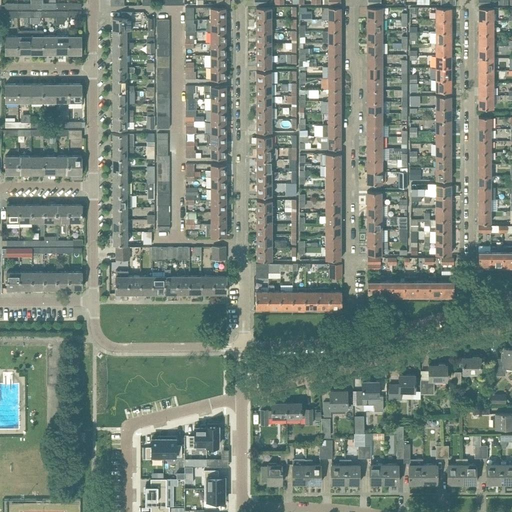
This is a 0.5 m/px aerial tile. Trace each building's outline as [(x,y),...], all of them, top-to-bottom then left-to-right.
[(210,7),(210,19),(225,19),(225,7),(210,7)] [(256,7),(256,19),(271,19),(271,7),(256,7)] [(328,7),(328,19),(340,19),(340,7),(328,7)] [(367,7),(367,19),(382,19),(382,7),(367,7)] [(437,7),(437,20),(451,20),(451,7),(437,7)] [(478,8),(478,20),(493,20),(493,13),(496,13),(496,8),(478,8)] [(112,30),(126,30),(131,30),(130,12),(120,12),(120,18),(112,18),(112,30)] [(185,19),(185,31),(196,31),(196,24),(194,24),(193,19),(185,19)] [(210,25),(210,31),(225,31),(225,19),(210,19),(206,19),(206,25),(210,25)] [(256,19),(256,31),(271,31),(271,19),(256,19)] [(328,19),(328,31),(340,31),(340,19),(328,19)] [(367,19),(367,31),(382,31),(382,24),(385,24),(385,19),(382,19),(367,19)] [(437,20),(437,32),(451,32),(451,20),(437,20)] [(478,20),(478,33),(493,33),(493,20),(478,20)] [(18,30),(18,36),(18,54),(30,54),(30,30),(18,30)] [(43,30),(30,30),(30,54),(43,54),(43,36),(43,30)] [(112,30),(112,43),(126,43),(126,30),(112,30)] [(185,31),(185,43),(196,43),(196,39),(195,39),(195,32),(196,32),(196,31),(185,31)] [(210,31),(210,43),(225,43),(225,31),(210,31)] [(256,31),(256,43),(271,43),(271,31),(256,31)] [(328,31),(328,42),(340,42),(340,31),(328,31)] [(367,31),(367,43),(382,43),(382,31),(367,31)] [(437,32),(437,44),(451,44),(451,32),(437,32)] [(478,33),(478,45),(493,45),(493,33),(478,33)] [(81,35),(68,36),(68,54),(81,54),(81,35)] [(18,54),(18,36),(5,36),(5,54),(18,54)] [(56,36),(43,36),(43,54),(56,54),(56,36)] [(68,36),(56,36),(56,54),(68,54),(68,36)] [(324,54),(328,54),(340,54),(340,42),(328,42),(328,48),(324,48),(324,54)] [(112,43),(112,55),(126,55),(126,48),(133,48),(133,43),(126,43),(112,43)] [(185,43),(185,55),(196,55),(196,49),(201,49),(201,43),(196,43),(185,43)] [(210,43),(210,55),(225,55),(225,43),(210,43)] [(256,43),(256,55),(271,55),(271,43),(256,43)] [(367,43),(367,54),(382,54),(382,43),(367,43)] [(437,44),(437,56),(451,56),(451,44),(437,44)] [(478,45),(478,57),(493,58),(493,45),(478,45)] [(291,63),(291,64),(296,64),(296,54),(291,54),(291,55),(286,55),(286,63),(291,63)] [(328,54),(328,66),(340,66),(340,54),(328,54)] [(367,54),(367,66),(382,66),(382,54),(367,54)] [(112,55),(112,67),(126,67),(126,55),(112,55)] [(185,55),(185,67),(194,67),(194,63),(196,63),(196,59),(200,59),(200,55),(196,55),(185,55)] [(210,55),(210,67),(225,67),(225,55),(210,55)] [(271,55),(256,55),(256,67),(271,67),(271,55)] [(437,56),(437,68),(451,68),(451,56),(437,56)] [(478,57),(478,70),(493,70),(493,58),(478,57)] [(328,66),(328,78),(340,78),(340,66),(328,66)] [(367,66),(367,78),(382,78),(382,66),(367,66)] [(112,67),(112,79),(126,79),(126,72),(134,72),(134,67),(126,67),(112,67)] [(194,67),(185,67),(185,79),(195,79),(195,71),(194,71),(194,67)] [(225,67),(210,67),(210,79),(225,79),(225,67)] [(437,68),(437,80),(451,80),(451,68),(437,68)] [(478,70),(478,83),(493,83),(493,70),(478,70)] [(256,71),(256,83),(272,83),(272,71),(256,71)] [(328,78),(328,89),(340,89),(340,78),(328,78)] [(367,78),(367,90),(382,90),(382,89),(386,89),(386,84),(382,84),(382,78),(367,78)] [(112,79),(112,91),(134,91),(134,86),(126,86),(126,79),(112,79)] [(451,80),(437,80),(436,91),(451,91),(451,80)] [(68,83),(56,84),(56,102),(68,102),(68,83)] [(81,83),(68,83),(68,102),(81,102),(81,83)] [(256,83),(256,95),(272,95),(272,83),(256,83)] [(291,90),(291,96),(296,96),(296,83),(291,83),(288,83),(288,90),(291,90)] [(478,83),(478,95),(493,95),(493,83),(478,83)] [(18,102),(18,84),(5,84),(5,102),(18,102)] [(31,84),(18,84),(18,102),(31,102),(31,84)] [(43,84),(31,84),(31,102),(43,102),(43,84)] [(56,84),(43,84),(43,102),(56,102),(56,84)] [(204,98),(210,98),(225,98),(225,85),(210,86),(210,92),(204,92),(204,98)] [(185,86),(185,98),(200,98),(196,98),(196,93),(195,93),(196,86),(185,86)] [(328,89),(328,101),(340,101),(340,89),(328,89)] [(367,90),(367,101),(382,102),(382,90),(367,90)] [(112,91),(113,104),(126,104),(126,97),(134,97),(134,91),(112,91)] [(256,95),(256,107),(272,107),(272,106),(275,106),(275,102),(272,102),(272,95),(256,95)] [(493,95),(478,95),(478,108),(493,108),(493,95)] [(291,103),(291,107),(296,107),(296,96),(291,96),(287,96),(287,103),(291,103)] [(436,96),(436,108),(451,108),(451,96),(436,96)] [(185,98),(185,110),(196,110),(196,101),(200,101),(200,98),(185,98)] [(210,98),(210,110),(225,110),(225,98),(210,98)] [(321,113),(328,113),(340,113),(340,101),(328,101),(321,101),(321,113)] [(367,101),(367,113),(382,113),(382,102),(367,101)] [(113,104),(113,116),(133,116),(133,110),(126,110),(126,104),(113,104)] [(256,107),(256,119),(272,119),(272,107),(256,107)] [(436,112),(436,120),(451,120),(451,108),(436,108),(431,108),(431,112),(436,112)] [(185,110),(186,121),(194,121),(194,117),(196,117),(196,110),(185,110)] [(210,110),(210,122),(225,122),(225,110),(210,110)] [(328,113),(328,125),(340,125),(340,113),(328,113)] [(367,113),(367,125),(382,125),(382,113),(367,113)] [(133,116),(113,116),(113,128),(127,128),(127,121),(133,121),(133,116)] [(478,117),(478,129),(491,129),(491,117),(478,117)] [(272,119),(256,119),(256,131),(272,131),(272,119)] [(436,120),(436,131),(451,132),(451,120),(436,120)] [(186,121),(186,134),(196,134),(196,127),(204,127),(204,121),(194,121),(186,121)] [(210,122),(211,133),(211,134),(226,133),(225,122),(210,122)] [(328,125),(328,136),(340,136),(340,125),(328,125)] [(367,125),(367,137),(382,137),(382,125),(367,125)] [(478,129),(478,140),(491,140),(491,129),(478,129)] [(69,130),(68,135),(69,138),(81,138),(81,130),(69,130)] [(436,131),(436,143),(451,143),(451,132),(436,131)] [(113,134),(113,146),(133,146),(133,133),(113,134)] [(207,146),(211,146),(211,145),(226,145),(226,133),(211,134),(211,133),(207,133),(207,146)] [(186,134),(186,146),(194,145),(195,145),(196,134),(186,134)] [(256,135),(256,148),(272,148),(272,135),(256,135)] [(328,136),(316,136),(316,137),(317,139),(317,140),(319,142),(320,143),(320,148),(340,148),(340,136),(328,136)] [(367,137),(367,149),(382,149),(382,137),(367,137)] [(407,137),(401,137),(396,137),(396,143),(401,143),(401,148),(407,148),(407,137)] [(478,140),(478,152),(491,152),(491,140),(478,140)] [(436,143),(436,155),(451,155),(451,143),(436,143)] [(194,145),(186,146),(186,158),(196,158),(196,150),(194,150),(194,145)] [(211,145),(211,146),(211,157),(226,157),(226,145),(211,145)] [(113,146),(113,158),(127,158),(126,152),(133,152),(133,146),(113,146)] [(154,146),(146,146),(146,151),(146,158),(154,158),(154,146)] [(256,148),(256,159),(272,159),(276,159),(276,148),(272,148),(256,148)] [(367,149),(367,160),(382,161),(382,149),(367,149)] [(478,152),(478,164),(491,164),(491,152),(478,152)] [(326,153),(326,165),(340,165),(340,153),(326,153)] [(81,155),(68,156),(69,174),(82,173),(81,155)] [(299,165),(310,165),(310,162),(305,162),(305,155),(299,155),(299,165)] [(436,155),(436,167),(451,167),(451,155),(436,155)] [(18,174),(18,156),(5,156),(5,174),(18,174)] [(31,156),(18,156),(18,174),(31,174),(31,156)] [(43,156),(31,156),(31,174),(43,174),(43,156)] [(56,156),(43,156),(43,174),(56,174),(56,156)] [(68,156),(56,156),(56,174),(69,174),(68,156)] [(113,158),(113,170),(127,170),(127,158),(113,158)] [(256,159),(256,171),(272,171),(272,159),(256,159)] [(367,160),(367,172),(385,172),(382,172),(382,161),(367,160)] [(186,176),(194,176),(200,176),(200,172),(194,172),(194,164),(186,164),(186,176)] [(205,176),(211,176),(226,176),(226,164),(211,164),(211,170),(205,170),(205,176)] [(478,164),(478,176),(491,176),(491,164),(478,164)] [(326,165),(326,177),(340,177),(340,165),(326,165)] [(419,167),(409,167),(409,178),(419,178),(419,167)] [(451,167),(436,167),(436,179),(451,179),(451,167)] [(113,170),(113,182),(127,182),(127,170),(113,170)] [(256,171),(256,183),(272,183),(272,171),(256,171)] [(385,172),(367,172),(367,184),(385,184),(385,172)] [(407,172),(398,172),(398,188),(407,188),(407,172)] [(211,176),(211,188),(226,188),(226,176),(211,176)] [(491,187),(491,176),(478,176),(478,187),(491,187)] [(326,177),(326,188),(340,188),(340,177),(326,177)] [(113,182),(113,194),(127,194),(127,182),(113,182)] [(147,190),(147,194),(154,194),(154,182),(147,182),(147,183),(145,183),(145,190),(147,190)] [(272,183),(256,183),(256,195),(272,195),(272,183)] [(436,196),(450,196),(450,184),(436,184),(436,196)] [(186,187),(186,200),(198,200),(194,200),(194,195),(198,195),(198,187),(186,187)] [(478,187),(478,199),(491,199),(495,199),(495,187),(491,187),(478,187)] [(211,188),(211,200),(226,200),(226,188),(211,188)] [(326,188),(326,200),(340,200),(340,188),(326,188)] [(367,191),(367,204),(382,204),(382,203),(386,203),(386,198),(382,197),(382,191),(367,191)] [(113,206),(127,206),(131,206),(131,194),(127,194),(113,194),(113,206)] [(436,207),(450,207),(450,196),(436,196),(436,207)] [(478,199),(478,211),(491,211),(491,199),(478,199)] [(211,200),(211,213),(226,212),(226,200),(211,200)] [(256,200),(256,212),(271,212),(271,200),(256,200)] [(326,208),(326,212),(340,212),(340,200),(326,200),(326,201),(321,201),(321,208),(326,208)] [(367,204),(367,216),(382,217),(386,216),(386,210),(382,210),(382,204),(367,204)] [(7,221),(19,221),(19,205),(6,205),(7,221)] [(19,221),(32,221),(32,205),(19,205),(19,221)] [(32,221),(32,226),(44,226),(44,221),(44,205),(32,205),(32,221)] [(57,205),(44,205),(44,221),(57,221),(57,205)] [(69,205),(57,205),(57,221),(69,221),(69,205)] [(82,205),(69,205),(69,221),(82,221),(82,205)] [(113,206),(113,219),(127,219),(127,206),(113,206)] [(436,219),(451,219),(450,207),(436,207),(436,219)] [(491,211),(478,211),(478,223),(491,223),(491,211)] [(186,224),(194,224),(198,224),(198,219),(196,219),(196,212),(186,212),(186,224)] [(211,213),(211,224),(226,224),(226,212),(211,213)] [(256,212),(256,224),(271,224),(271,212),(256,212)] [(291,215),(291,223),(296,223),(296,212),(291,212),(287,212),(287,215),(291,215)] [(326,212),(326,224),(340,224),(340,212),(326,212)] [(367,216),(367,229),(382,229),(382,217),(367,216)] [(113,219),(113,231),(127,231),(127,219),(113,219)] [(423,222),(423,219),(410,219),(410,231),(417,231),(417,222),(423,222)] [(436,225),(436,231),(451,231),(451,219),(436,219),(429,219),(424,219),(424,231),(429,231),(429,225),(436,225)] [(226,224),(211,224),(206,224),(206,236),(226,236),(226,224)] [(271,224),(256,224),(256,236),(271,236),(271,224)] [(326,224),(326,236),(340,236),(340,224),(326,224)] [(367,229),(367,242),(382,242),(382,229),(367,229)] [(127,231),(113,231),(113,244),(127,244),(127,231)] [(436,231),(436,243),(451,243),(451,231),(436,231)] [(144,239),(144,244),(151,244),(151,233),(141,233),(142,239),(144,239)] [(271,248),(271,236),(256,236),(257,248),(271,248)] [(326,236),(326,247),(340,247),(340,236),(326,236)] [(44,237),(44,240),(44,245),(57,245),(57,240),(56,240),(56,237),(44,237)] [(382,242),(367,242),(367,254),(382,254),(382,248),(387,248),(387,242),(382,242)] [(451,243),(436,243),(436,255),(451,255),(451,243)] [(340,247),(326,247),(326,248),(317,248),(317,259),(340,259),(340,247)] [(491,251),(491,267),(503,267),(503,248),(496,248),(496,247),(491,247),(491,251)] [(3,256),(19,256),(19,253),(19,248),(3,248),(3,256)] [(271,248),(257,248),(257,260),(271,260),(271,248)] [(478,267),(491,267),(491,251),(478,251),(478,267)] [(503,267),(511,266),(511,251),(503,251),(503,267)] [(268,264),(268,271),(269,277),(280,277),(280,271),(280,264),(268,264)] [(165,269),(165,272),(165,293),(177,293),(177,276),(170,276),(170,269),(165,269)] [(19,288),(19,272),(7,272),(7,289),(19,288)] [(32,272),(19,272),(19,288),(32,288),(32,272)] [(44,272),(32,272),(32,288),(44,288),(44,272)] [(57,272),(44,272),(44,288),(57,288),(57,272)] [(69,272),(57,272),(57,288),(69,288),(69,272)] [(82,272),(69,272),(69,288),(82,288),(82,272)] [(128,293),(128,276),(128,272),(115,272),(115,293),(128,293)] [(153,272),(153,276),(153,293),(165,293),(165,272),(153,272)] [(140,276),(128,276),(128,293),(141,293),(140,276)] [(153,276),(140,276),(141,293),(153,293),(153,276)] [(189,276),(177,276),(177,293),(189,293),(189,276)] [(201,276),(189,276),(189,293),(201,293),(201,276)] [(213,276),(201,276),(201,293),(213,293),(213,276)] [(226,276),(213,276),(213,293),(226,293),(226,276)] [(367,296),(379,296),(380,276),(379,276),(379,280),(367,280),(367,296)] [(379,296),(392,296),(392,280),(385,280),(385,276),(380,276),(379,296)] [(404,296),(417,296),(417,280),(416,280),(416,276),(404,276),(404,280),(404,296)] [(429,296),(441,296),(441,280),(441,276),(429,276),(429,280),(429,296)] [(392,296),(404,296),(404,280),(392,280),(392,296)] [(417,296),(429,296),(429,280),(417,280),(417,296)] [(441,280),(441,296),(453,296),(453,280),(441,280)] [(256,308),(269,308),(269,285),(268,285),(268,288),(261,288),(261,291),(256,291),(256,308)] [(269,308),(280,308),(280,291),(274,291),(274,285),(269,285),(269,308)] [(293,308),(305,308),(305,288),(292,288),(292,291),(293,291),(293,308)] [(305,308),(318,308),(318,288),(305,288),(305,308)] [(329,288),(318,288),(318,308),(329,308),(329,291),(329,288)] [(280,308),(293,308),(293,291),(292,291),(280,291),(280,308)] [(329,291),(329,308),(341,308),(341,291),(329,291)] [(511,347),(503,348),(503,358),(491,358),(491,375),(505,375),(505,365),(511,365),(511,347)] [(462,357),(462,372),(480,372),(480,357),(462,357)] [(420,394),(426,394),(426,385),(432,385),(433,380),(446,380),(446,365),(428,365),(428,380),(420,380),(420,394)] [(389,384),(389,400),(401,400),(401,399),(404,400),(404,392),(414,392),(415,375),(399,374),(398,384),(389,384)] [(362,391),(356,391),(356,405),(374,404),(374,411),(383,411),(383,396),(378,396),(378,381),(362,381),(362,391)] [(330,390),(330,402),(323,402),(323,417),(331,417),(331,409),(347,409),(347,390),(330,390)] [(491,403),(505,403),(505,394),(491,394),(491,403)] [(301,402),(286,403),(286,417),(305,417),(305,424),(312,424),(312,409),(305,409),(305,410),(301,410),(301,402)] [(286,417),(286,403),(271,403),(271,410),(268,410),(260,410),(261,424),(268,424),(268,418),(286,417)] [(511,413),(495,413),(495,428),(511,427),(511,413)] [(207,445),(207,446),(218,446),(218,426),(207,426),(207,427),(207,445)] [(195,435),(189,435),(189,447),(196,447),(196,445),(207,445),(207,427),(195,427),(195,435)] [(501,448),(506,448),(506,441),(511,441),(511,434),(500,435),(501,448)] [(145,446),(146,458),(152,458),(152,456),(163,456),(163,436),(159,436),(159,438),(151,438),(152,446),(145,446)] [(175,444),(175,436),(163,436),(163,456),(181,456),(181,444),(175,444)] [(481,446),(480,446),(480,436),(474,436),(462,436),(462,443),(472,443),(472,444),(475,444),(475,459),(482,459),(481,446)] [(404,446),(404,458),(409,458),(409,483),(424,483),(424,464),(423,464),(423,458),(410,458),(410,446),(404,446)] [(267,483),(281,483),(281,464),(287,464),(287,458),(287,452),(280,452),(280,464),(276,464),(276,461),(268,461),(268,464),(267,464),(267,468),(256,467),(256,482),(267,482),(267,483)] [(306,483),(306,459),(305,459),(304,458),(295,458),(292,459),(292,483),(306,483)] [(462,464),(462,458),(455,458),(455,464),(447,464),(447,483),(462,483),(462,464)] [(467,458),(462,458),(462,464),(462,483),(475,483),(475,464),(467,464),(467,458)] [(312,459),(306,459),(306,483),(320,483),(320,464),(312,464),(312,459)] [(345,483),(345,459),(339,459),(339,464),(331,464),(331,483),(345,483)] [(351,459),(345,459),(345,483),(359,483),(359,464),(351,464),(351,459)] [(501,464),(501,483),(511,482),(511,463),(505,464),(505,461),(501,461),(501,464)] [(384,483),(384,464),(370,464),(370,483),(384,483)] [(398,464),(384,464),(384,483),(398,483),(398,464)] [(436,464),(424,464),(424,483),(436,483),(436,464)] [(501,483),(501,464),(486,464),(486,483),(501,483)] [(218,469),(204,470),(204,488),(226,488),(227,488),(227,475),(218,475),(218,469)] [(150,485),(145,485),(145,506),(166,506),(166,478),(150,478),(150,485)] [(204,488),(204,500),(224,500),(224,493),(226,493),(226,488),(204,488)]
